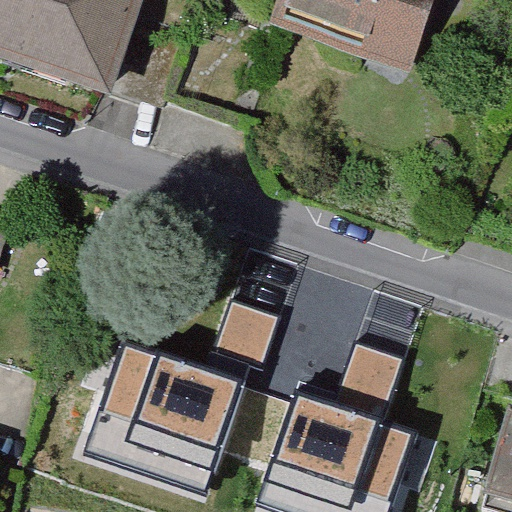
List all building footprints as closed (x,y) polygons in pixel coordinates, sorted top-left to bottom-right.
[(158,0),(0,0),(0,77),(120,116),(158,0)] [(446,0),(283,0),(271,40),(419,87),(446,0)] [(279,317),(231,301),(214,351),(262,367),(279,317)] [(243,385),(121,345),(86,452),(208,491),(243,385)] [(402,362),(355,346),(338,396),(385,412),(402,362)] [(392,511),(418,434),(296,395),(261,501),(293,511),(392,511)] [(511,511),(511,455),(492,511),(511,511)]
